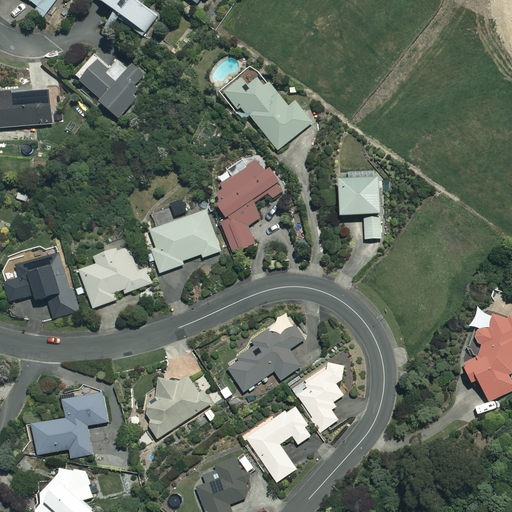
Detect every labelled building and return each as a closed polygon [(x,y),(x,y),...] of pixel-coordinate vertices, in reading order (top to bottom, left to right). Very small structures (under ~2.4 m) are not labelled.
[(3,0),(23,15),(35,0),(3,0)] [(135,0),(96,0),(132,28),(147,9),(135,0)] [(175,0),(188,10),(195,0),(175,0)] [(78,54),(54,78),(97,119),(141,74),(121,55),(110,66),(100,55),(90,65),(78,54)] [(245,59),(216,81),(233,103),(235,102),(239,108),(242,105),(271,142),(306,115),(285,89),(279,94),(261,71),(256,74),(245,59)] [(30,88),(0,90),(0,124),(33,121),(30,88)] [(253,146),(200,188),(206,195),(205,195),(218,249),(245,242),(237,211),(279,178),(253,146)] [(374,169),(336,168),(335,211),(350,212),(349,235),(367,236),(368,213),(373,213),(374,169)] [(211,247),(196,201),(136,220),(142,240),(138,242),(146,267),(174,258),(173,255),(188,251),(189,254),(211,247)] [(118,226),(78,239),(83,255),(67,260),(75,286),(73,287),(78,302),(101,295),(100,293),(138,281),(131,260),(129,261),(118,226)] [(64,306),(49,240),(0,251),(0,302),(29,296),(33,314),(64,306)] [(494,367),(511,317),(465,301),(456,325),(462,327),(447,370),(466,376),(458,398),(485,407),(498,368),(494,367)] [(203,364),(219,390),(250,372),(252,376),(276,361),(273,357),(297,343),(281,317),(203,364)] [(286,387),(277,392),(300,431),(320,419),(312,407),(315,405),(312,400),(326,392),(317,378),(326,373),(317,357),(281,378),(286,387)] [(119,415),(132,438),(189,404),(163,361),(137,376),(143,386),(122,398),(129,409),(119,415)] [(86,423),(84,387),(45,388),(46,415),(14,416),(15,453),(45,451),(45,457),(70,456),(69,424),(86,423)] [(252,411),(219,431),(223,437),(227,434),(255,480),(276,468),(261,443),(273,435),(278,443),(293,434),(287,424),(292,421),(279,400),(254,415),(252,411)] [(223,450),(187,461),(192,478),(175,483),(183,511),(217,511),(213,496),(235,490),(223,450)] [(63,462),(18,504),(25,511),(79,511),(84,508),(72,495),(84,484),(63,462)]
